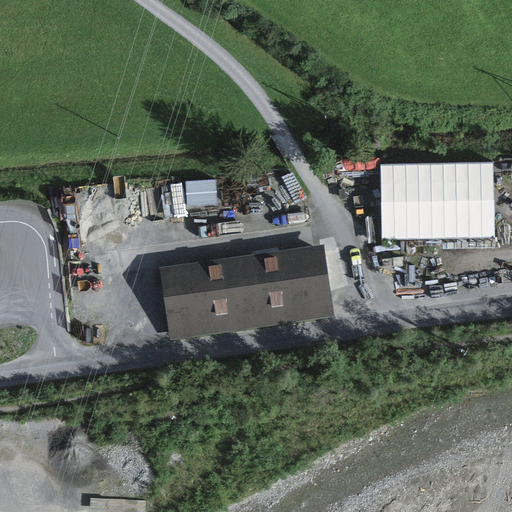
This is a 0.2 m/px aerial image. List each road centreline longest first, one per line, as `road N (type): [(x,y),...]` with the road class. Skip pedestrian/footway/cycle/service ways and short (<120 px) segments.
road 1 (track): [(0,372),(511,303)]
road 2 (track): [(377,323),(297,158),(235,71),(145,0)]
road 3 (track): [(63,364),(53,236),(40,217),(0,210)]
